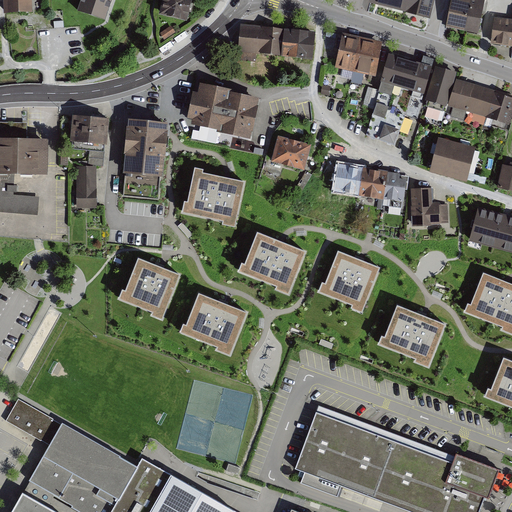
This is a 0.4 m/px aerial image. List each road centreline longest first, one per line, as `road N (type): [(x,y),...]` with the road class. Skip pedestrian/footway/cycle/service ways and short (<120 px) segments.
road 1 (residential): [(511,203),(385,158),(335,128),(315,101),(323,10)]
road 2 (tertiary): [(0,95),(96,91),(155,73),(190,52),(241,0)]
road 3 (residential): [(511,76),(323,10)]
